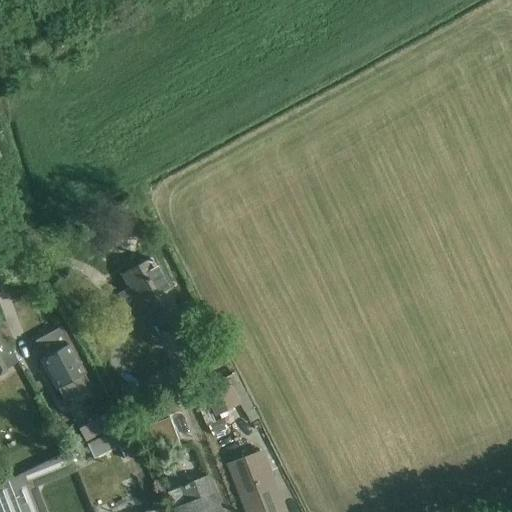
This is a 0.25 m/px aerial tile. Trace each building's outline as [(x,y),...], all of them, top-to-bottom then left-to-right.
[(160,334),(184,322),(153,257),(121,273),(142,316),(150,313),(160,334)] [(63,401),(91,387),(60,328),(32,342),(63,401)] [(233,371),(202,387),(216,413),(247,397),(233,371)] [(80,398),(65,406),(76,425),(91,417),(80,398)] [(77,427),(84,440),(106,428),(99,415),(77,427)] [(241,511),(288,511),(266,450),(224,464),(241,511)] [(36,511),(27,486),(71,471),(65,454),(22,469),(25,477),(0,485),(0,488),(8,511),(36,511)] [(174,511),(224,511),(212,475),(167,490),(174,511)]
